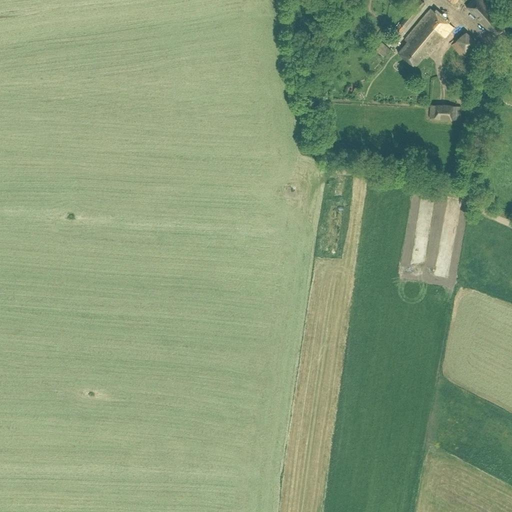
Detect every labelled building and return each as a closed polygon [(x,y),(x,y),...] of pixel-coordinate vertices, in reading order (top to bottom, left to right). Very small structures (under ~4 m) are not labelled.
[(400,34),(425,4),(420,0),(395,30),(400,34)] [(499,41),(508,34),(504,29),(505,27),(480,0),(472,0),(465,7),(493,38),(495,37),(499,41)] [(424,57),(426,59),(453,28),(431,9),(404,40),(407,43),(398,54),(414,68),(424,57)] [(466,33),(451,45),(463,60),(478,48),(466,33)] [(375,50),(384,58),(391,51),(382,43),(375,50)] [(461,121),(462,107),(430,105),(429,119),(461,121)]
